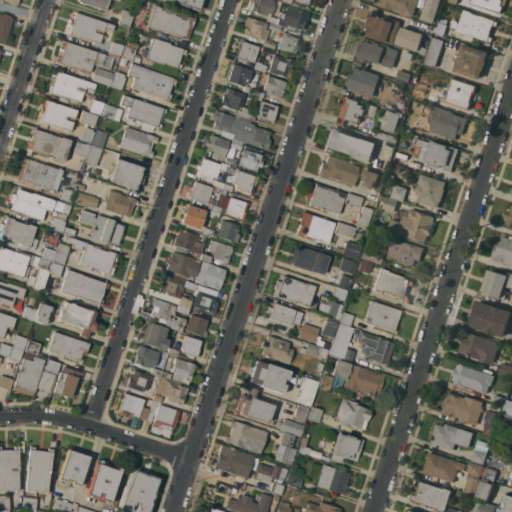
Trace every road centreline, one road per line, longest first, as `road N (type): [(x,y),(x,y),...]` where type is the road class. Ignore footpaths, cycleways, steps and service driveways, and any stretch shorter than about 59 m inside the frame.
road 1 (residential): [(339,0),(169,511)]
road 2 (residential): [(231,0),(89,426)]
road 3 (residential): [(511,96),(374,511)]
road 4 (residential): [(186,459),(89,426),(0,418)]
road 5 (residential): [(50,0),(0,155)]
